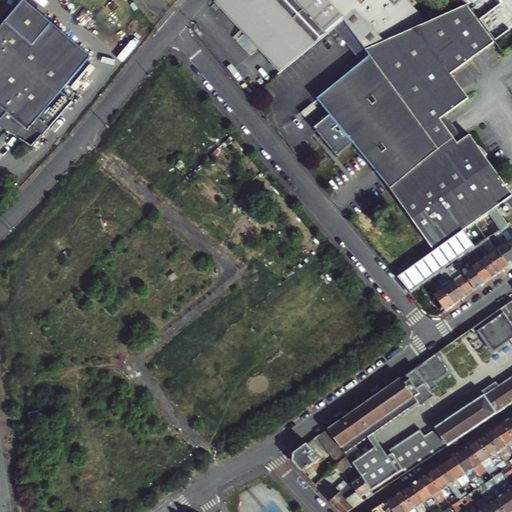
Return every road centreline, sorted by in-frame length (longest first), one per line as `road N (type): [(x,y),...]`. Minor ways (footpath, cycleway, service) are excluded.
road 1 (residential): [(173,27),(432,337)]
road 2 (unknown): [(140,358),(229,270),(73,142)]
road 3 (residential): [(0,227),(173,27)]
road 4 (unknown): [(115,511),(79,381),(89,365),(124,353),(140,358)]
road 5 (residential): [(266,451),(432,337)]
road 6 (unknown): [(140,358),(138,376),(215,480)]
